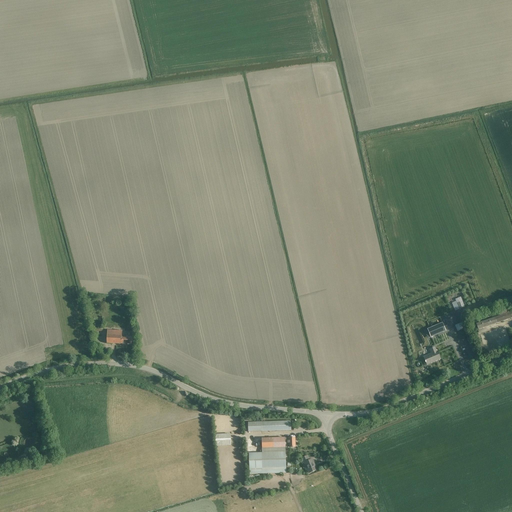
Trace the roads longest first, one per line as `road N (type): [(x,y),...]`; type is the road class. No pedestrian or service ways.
road 1 (unclassified): [(0,386),(58,367),(114,363),(230,403),(313,412)]
road 2 (unclassified): [(339,413),(374,412),(511,356)]
